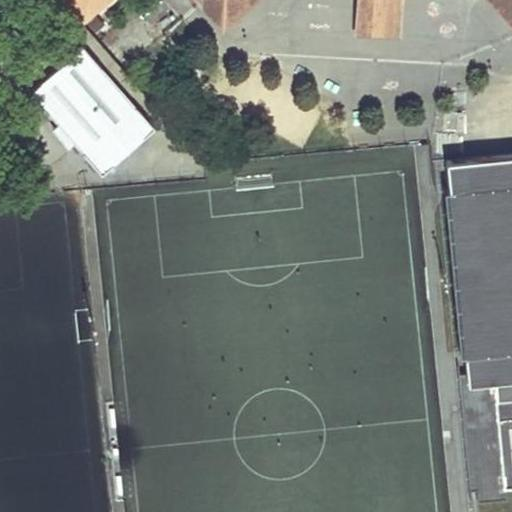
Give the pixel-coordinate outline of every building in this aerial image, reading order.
[(61,0),(80,20),(101,0),(61,0)] [(511,0),(196,0),(197,1),(198,0),(212,0),(228,18),(247,0),(490,0),(511,24),(511,0)] [(212,0),(198,0),(197,1),(218,26),(228,18),(212,0)] [(355,0),(354,30),(394,32),(395,0),(355,0)] [(114,58),(138,36),(128,24),(104,46),(114,58)] [(154,127),(82,45),(29,91),(57,123),(73,141),(102,174),(154,127)] [(234,101),(262,101),(262,76),(234,76),(234,101)] [(73,141),(57,123),(51,127),(68,146),(73,141)] [(511,150),(443,157),(464,369),(456,370),(467,487),(475,486),(476,498),(505,495),(504,483),(511,483),(511,473),(506,423),(511,422),(511,150)]
